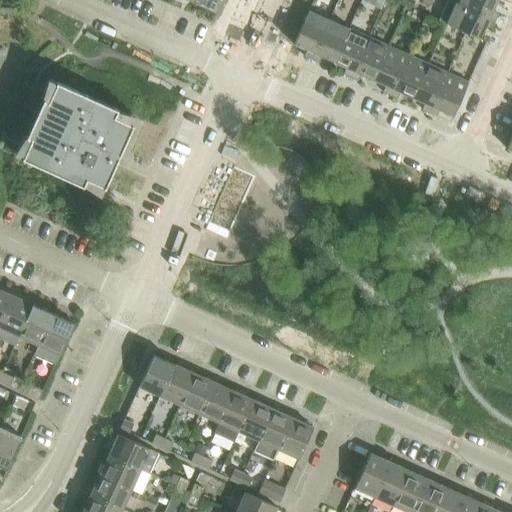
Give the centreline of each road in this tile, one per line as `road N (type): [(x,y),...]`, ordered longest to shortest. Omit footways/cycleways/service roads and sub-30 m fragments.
road 1 (residential): [(138,302),(241,76)]
road 2 (residential): [(461,173),(241,76)]
road 3 (residential): [(354,401),(138,302)]
road 4 (residential): [(30,511),(59,470),(138,302)]
road 5 (residential): [(69,0),(241,76)]
road 6 (residential): [(511,471),(354,401)]
road 7 (residential): [(138,302),(0,236)]
road 8 (residential): [(461,173),(511,57)]
road 9 (residential): [(305,511),(354,401)]
